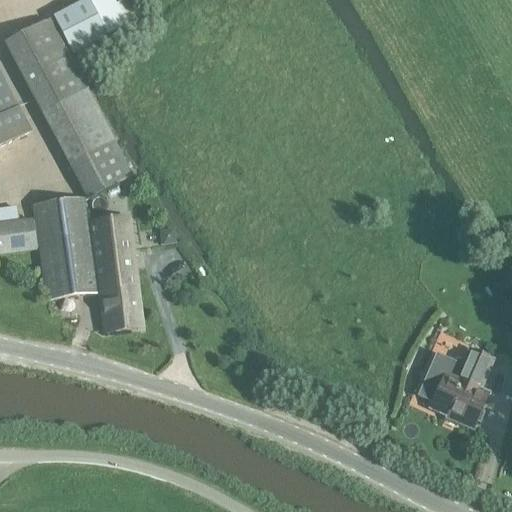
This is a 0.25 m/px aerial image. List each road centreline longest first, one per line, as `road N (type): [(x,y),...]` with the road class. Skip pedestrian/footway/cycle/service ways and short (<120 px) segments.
road 1 (tertiary): [(453,511),(242,416),(0,347)]
road 2 (unclassified): [(237,511),(184,482),(108,459),(0,457)]
road 3 (track): [(0,58),(47,154),(0,182)]
